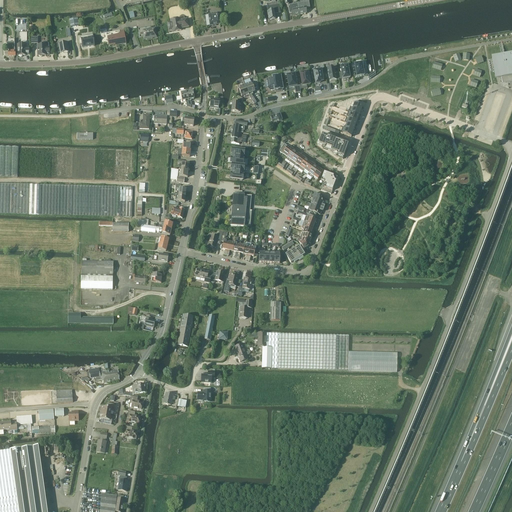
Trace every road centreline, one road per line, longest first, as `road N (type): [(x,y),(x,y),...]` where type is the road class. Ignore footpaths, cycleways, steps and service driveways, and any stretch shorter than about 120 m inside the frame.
road 1 (unclassified): [(371,511),(511,158)]
road 2 (tertiary): [(195,41),(427,0)]
road 3 (residential): [(181,251),(255,269),(308,271),(344,176)]
road 4 (tertiary): [(195,41),(91,60),(0,64)]
road 5 (unclassified): [(451,122),(383,96),(372,100),(344,176)]
road 6 (motorway): [(511,331),(453,484)]
road 7 (residential): [(75,511),(93,411),(102,393),(134,373)]
road 8 (motorway): [(511,347),(453,484)]
road 9 (residential): [(181,251),(203,116)]
road 10 (residential): [(134,373),(158,337),(181,251)]
